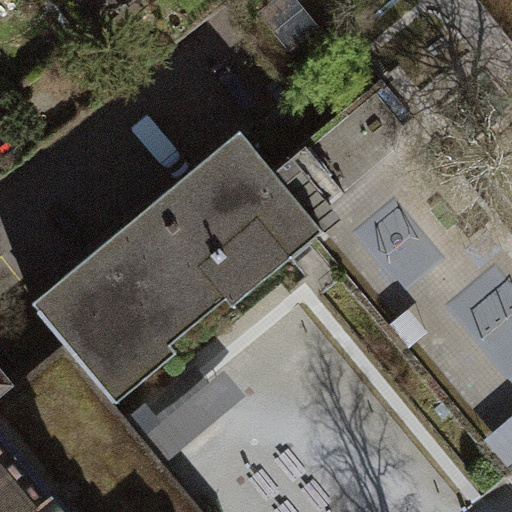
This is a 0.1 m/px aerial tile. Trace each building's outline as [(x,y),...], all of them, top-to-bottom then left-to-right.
[(82,0),(99,21),(127,0),(82,0)] [(311,242),(507,478),(511,473),(511,235),(383,80),(276,170),(323,231),(311,242)] [(39,312),(65,344),(3,396),(0,392),(0,444),(46,499),(52,494),(67,511),(66,511),(201,511),(111,404),(113,402),(115,405),(178,352),(171,345),(227,298),(234,306),(311,242),(323,231),(276,170),(242,130),(33,303),(40,310),(39,312)] [(0,511),(66,511),(67,511),(52,494),(46,499),(0,444),(0,389),(7,384),(0,376),(0,511)] [(189,421),(207,442),(248,406),(230,385),(189,421)]
